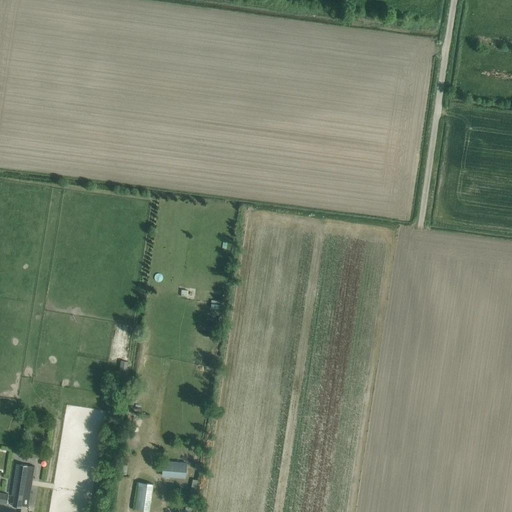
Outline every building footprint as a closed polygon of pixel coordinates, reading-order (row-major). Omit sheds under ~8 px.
[(48,396),(46,396),(45,409),(57,409),(58,397),(57,397),(57,390),(49,390),(48,396)] [(187,463),(163,461),(162,477),(185,479),(187,463)] [(14,495),(13,506),(21,508),(21,505),(29,507),(35,467),(27,465),(20,464),(15,496),(14,495)] [(154,484),(139,482),(135,509),(150,511),(154,484)] [(0,502),(7,503),(8,495),(0,493),(0,502)]
